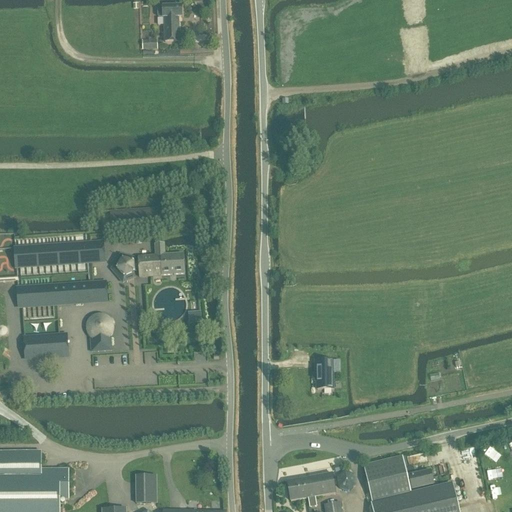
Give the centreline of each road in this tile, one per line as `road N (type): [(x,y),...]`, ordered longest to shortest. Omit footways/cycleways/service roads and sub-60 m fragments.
road 1 (unclassified): [(231,511),(221,0)]
road 2 (tertiary): [(266,445),(259,0)]
road 3 (unclassified): [(266,445),(312,441),(366,453),(511,422)]
road 4 (track): [(511,53),(406,83),(295,92)]
